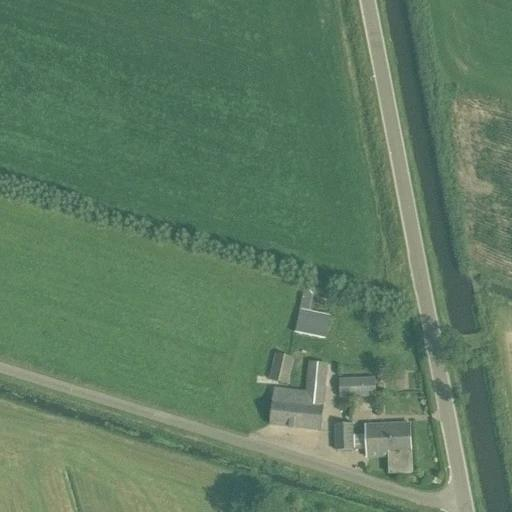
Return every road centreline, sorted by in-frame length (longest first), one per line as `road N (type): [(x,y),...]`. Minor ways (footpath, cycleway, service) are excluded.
road 1 (unclassified): [(463,508),(366,0)]
road 2 (unclassified): [(0,368),(463,508)]
